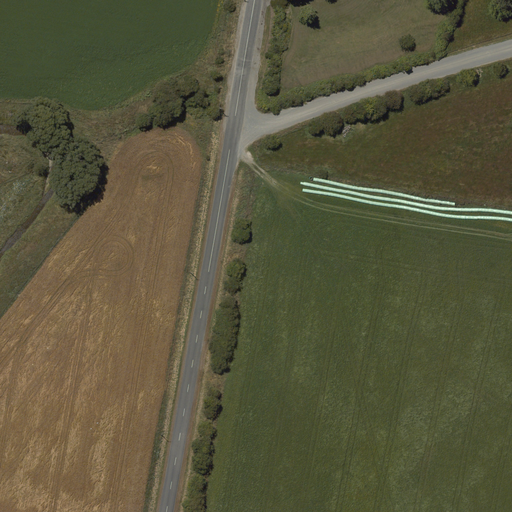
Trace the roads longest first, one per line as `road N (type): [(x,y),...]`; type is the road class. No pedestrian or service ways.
road 1 (unclassified): [(166,511),(232,131)]
road 2 (residential): [(232,131),(511,47)]
road 3 (unclassified): [(232,131),(255,0)]
